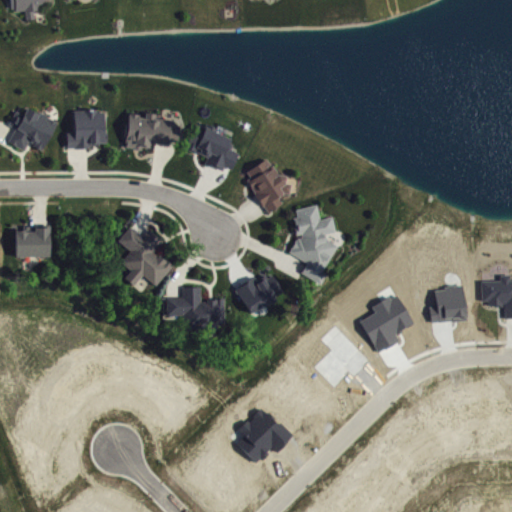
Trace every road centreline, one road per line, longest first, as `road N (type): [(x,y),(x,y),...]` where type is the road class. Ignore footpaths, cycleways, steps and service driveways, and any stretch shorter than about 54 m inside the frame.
road 1 (residential): [(266,511),(410,378),(451,360),(511,354)]
road 2 (residential): [(0,185),(145,188),(201,212),(215,232)]
